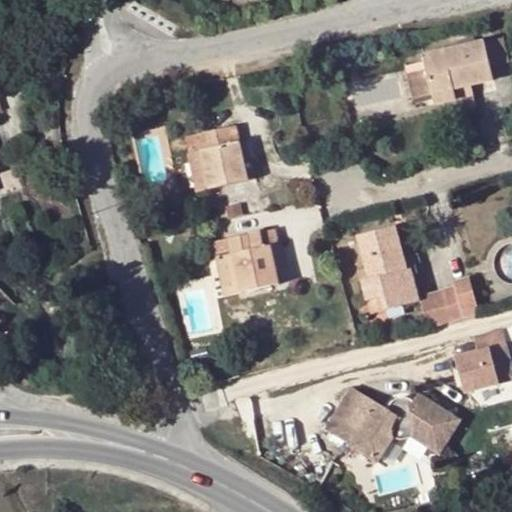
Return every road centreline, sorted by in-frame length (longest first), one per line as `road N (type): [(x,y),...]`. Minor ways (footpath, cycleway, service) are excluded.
road 1 (residential): [(511,318),(173,409)]
road 2 (residential): [(173,409),(94,152),(89,115),(101,76)]
road 3 (residential): [(124,64),(417,0)]
road 4 (residential): [(511,159),(338,199)]
road 5 (tertiary): [(160,458),(72,423),(0,413)]
road 6 (tertiary): [(0,450),(160,458)]
road 7 (tertiary): [(270,511),(160,458)]
